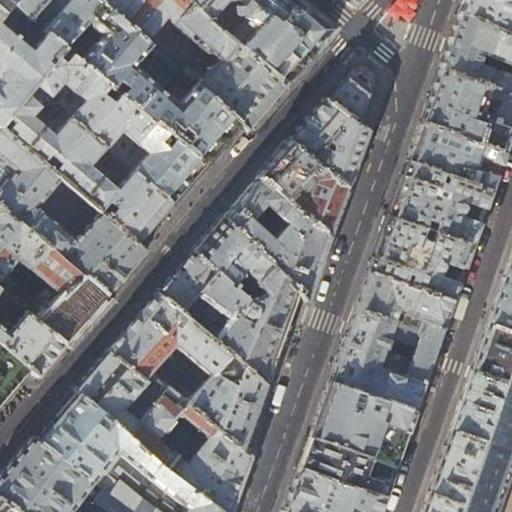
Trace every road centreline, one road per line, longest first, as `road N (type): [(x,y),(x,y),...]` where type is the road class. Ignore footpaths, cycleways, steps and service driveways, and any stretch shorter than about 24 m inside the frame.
road 1 (residential): [(324,0),(357,28),(0,439)]
road 2 (residential): [(438,0),(254,511)]
road 3 (residential): [(402,511),(511,192)]
